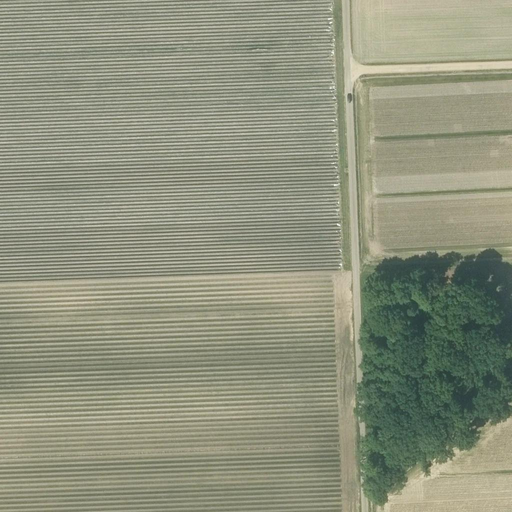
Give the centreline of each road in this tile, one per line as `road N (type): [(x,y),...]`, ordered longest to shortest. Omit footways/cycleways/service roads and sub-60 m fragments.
road 1 (unclassified): [(361,511),(344,0)]
road 2 (track): [(347,71),(511,65)]
